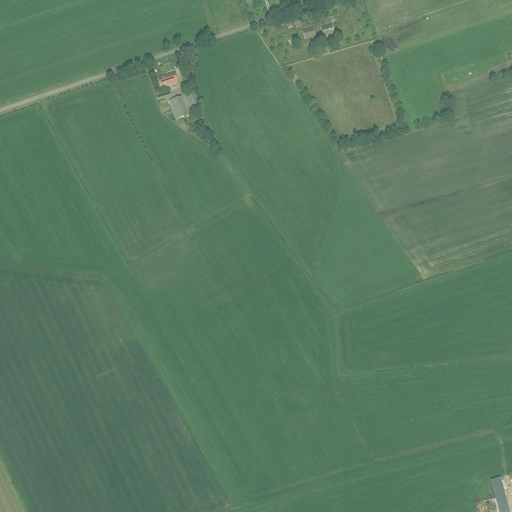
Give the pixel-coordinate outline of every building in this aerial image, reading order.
[(324,37),(335,34),(332,25),(321,28),(324,37)] [(305,40),(315,37),(313,28),(302,31),(305,40)] [(161,88),(178,82),(175,72),(158,78),(161,88)] [(192,106),(199,103),(195,92),(188,94),(192,106)] [(176,120),(189,115),(182,96),(169,101),(176,120)] [(136,111),(143,135),(162,129),(159,119),(155,120),(156,123),(151,124),(150,121),(153,120),(151,112),(149,113),(149,110),(141,112),(140,110),(136,111)] [(510,511),(505,493),(495,496),(499,511),(510,511)]
